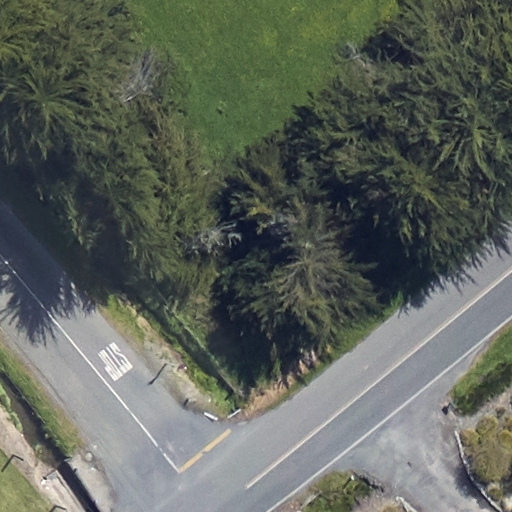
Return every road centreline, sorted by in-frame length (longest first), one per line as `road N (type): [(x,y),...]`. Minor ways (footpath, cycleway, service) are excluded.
road 1 (unclassified): [(511,266),(215,511)]
road 2 (unclassified): [(0,258),(210,511)]
